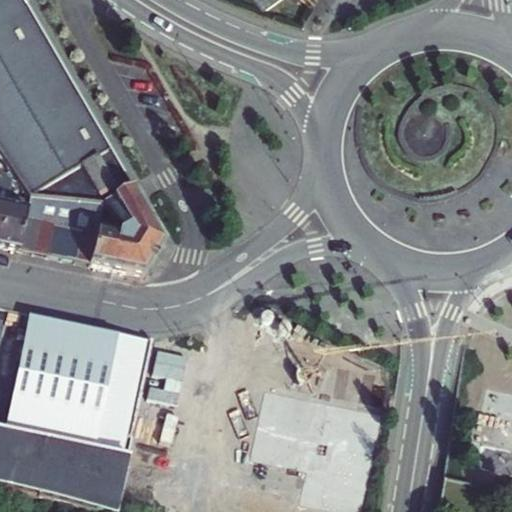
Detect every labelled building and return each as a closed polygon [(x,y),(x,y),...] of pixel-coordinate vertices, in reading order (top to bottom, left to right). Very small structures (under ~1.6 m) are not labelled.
[(0,0),(0,159),(10,174),(13,179),(16,182),(28,201),(101,210),(111,204),(131,192),(19,0),(0,0)] [(250,0),(262,15),(281,0),(250,0)] [(117,239),(110,273),(143,280),(163,246),(131,192),(111,204),(128,233),(120,237),(117,239)] [(98,222),(101,210),(28,201),(25,214),(23,221),(38,224),(52,228),(46,259),(59,262),(66,230),(81,233),(95,237),(96,235),(97,228),(98,222)] [(6,210),(0,236),(0,249),(16,253),(23,221),(25,214),(6,210)] [(16,253),(31,257),(38,224),(23,221),(16,253)] [(52,228),(38,224),(31,257),(46,259),(52,228)] [(88,268),(110,273),(117,239),(120,237),(117,232),(97,228),(96,235),(95,237),(88,268)] [(74,266),(81,233),(66,230),(59,262),(74,266)] [(74,266),(88,268),(95,237),(81,233),(74,266)] [(31,320),(7,437),(126,463),(150,345),(31,320)] [(0,489),(10,491),(82,511),(114,511),(126,463),(0,436),(0,489)]
